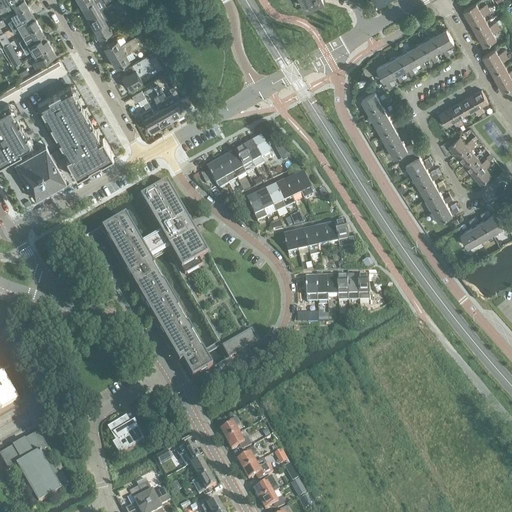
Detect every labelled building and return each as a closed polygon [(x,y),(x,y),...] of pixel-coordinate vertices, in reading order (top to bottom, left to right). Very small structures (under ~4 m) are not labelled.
[(6,11),(9,16),(27,5),(24,0),(12,0),(0,7),(0,9),(2,13),(4,12),(6,11)] [(94,0),(81,8),(87,18),(106,7),(103,2),(106,0),(94,0)] [(127,0),(123,0),(121,1),(126,9),(131,6),(127,0)] [(465,17),(467,20),(489,7),(487,4),(480,8),(477,2),(464,10),(468,16),(465,17)] [(9,16),(11,20),(9,22),(8,24),(10,28),(11,27),(25,20),(32,15),(30,12),(31,12),(27,5),(9,16)] [(87,18),(93,28),(116,15),(114,10),(109,12),(106,7),(87,18)] [(468,23),(471,21),(474,27),(487,20),(484,15),(491,11),(489,7),(467,20),(468,23)] [(28,31),(39,25),(35,18),(34,18),(32,15),(25,20),(11,27),(14,32),(19,29),(22,34),(28,31)] [(116,15),(93,28),(99,38),(112,31),(108,25),(119,19),(116,15)] [(474,27),(478,33),(475,35),(477,38),(499,25),(497,22),(490,25),(487,20),(474,27)] [(19,43),(22,48),(44,36),(42,32),(43,32),(39,25),(28,31),(30,36),(25,39),(19,43)] [(478,40),(481,39),(485,45),(497,38),(494,33),(501,29),(500,27),(499,25),(477,38),(478,40)] [(443,49),(446,55),(450,53),(446,47),(454,42),(447,28),(441,31),(441,30),(436,33),(436,34),(435,35),(443,49)] [(123,36),(117,39),(103,47),(109,58),(123,49),(149,34),(147,29),(135,36),(126,41),(123,36)] [(123,49),(109,58),(115,68),(135,57),(131,51),(152,39),(149,34),(123,49)] [(431,55),(435,62),(438,60),(434,53),(443,49),(435,35),(430,38),(429,37),(424,40),(425,41),(423,41),(431,55)] [(44,36),(22,48),(25,53),(30,50),(31,50),(34,55),(51,45),(46,38),(46,39),(44,36)] [(412,48),(420,62),(423,68),(427,66),(423,60),(431,55),(423,41),(418,44),(418,43),(412,46),(413,47),(412,48)] [(10,42),(2,46),(8,56),(16,52),(10,42)] [(35,68),(55,56),(54,53),(54,52),(51,45),(34,55),(37,59),(32,62),(35,68)] [(413,68),(412,66),(420,62),(412,48),(407,51),(406,50),(401,53),(401,54),(400,54),(408,68),(412,75),(419,71),(416,67),(413,68)] [(484,63),(486,66),(508,53),(506,49),(499,53),(496,48),(483,55),(487,62),(484,63)] [(158,49),(146,56),(148,59),(151,57),(156,65),(161,62),(166,71),(170,69),(158,49)] [(16,52),(8,56),(14,66),(21,62),(16,52)] [(490,67),(493,73),(506,66),(503,61),(510,57),(508,53),(486,66),(488,68),(490,67)] [(402,77),(400,73),(408,68),(400,54),(395,57),(395,56),(389,59),(390,60),(389,61),(397,75),(400,81),(407,77),(406,75),(402,77)] [(148,59),(146,56),(132,65),(135,69),(121,77),(128,89),(148,78),(145,72),(153,68),(148,59)] [(385,82),(385,81),(388,87),(392,86),(389,79),(397,75),(389,61),(377,68),(377,69),(379,74),(380,74),(385,82)] [(494,81),(496,83),(511,74),(511,69),(509,71),(506,66),(493,73),(497,79),(494,81)] [(25,67),(18,71),(21,77),(29,73),(25,67)] [(500,85),(504,91),(511,86),(511,74),(496,83),(498,86),(500,85)] [(158,83),(153,86),(158,95),(161,101),(167,98),(163,92),(158,83)] [(70,85),(38,104),(38,105),(44,115),(44,116),(47,120),(47,121),(52,130),(53,131),(58,140),(59,141),(62,148),(51,155),(53,159),(65,153),(68,157),(66,158),(76,177),(78,176),(77,175),(87,170),(89,170),(88,169),(100,162),(100,163),(102,162),(101,161),(111,156),(111,157),(113,156),(102,137),(100,139),(71,87),(70,86),(70,85)] [(178,92),(174,85),(169,88),(173,95),(178,92)] [(158,95),(153,86),(148,88),(157,103),(161,101),(158,95)] [(471,95),(478,108),(482,114),(484,112),(481,107),(489,102),(482,89),(471,95)] [(151,107),(145,96),(141,90),(132,96),(135,102),(138,101),(140,105),(143,104),(146,110),(151,107)] [(186,94),(180,97),(178,92),(173,95),(175,100),(183,113),(194,107),(186,94)] [(368,110),(369,111),(388,100),(385,93),(381,95),(383,99),(380,100),(375,92),(362,99),(365,105),(364,105),(367,111),(368,110)] [(460,101),(468,114),(475,110),(479,116),(482,114),(478,108),(471,95),(460,101)] [(183,113),(175,100),(170,103),(167,98),(161,101),(164,106),(172,119),(183,113)] [(172,119),(164,106),(161,101),(157,103),(160,109),(154,112),(161,125),(172,119)] [(450,107),(461,126),(463,124),(460,119),(468,114),(460,101),(450,107)] [(374,122),(375,123),(389,115),(395,112),(393,108),(387,112),(382,103),(369,111),(372,116),(371,117),(374,122)] [(9,104),(0,108),(0,163),(13,156),(15,154),(19,161),(23,158),(19,152),(32,145),(31,144),(25,133),(24,132),(19,122),(18,121),(16,117),(15,116),(9,105),(9,104)] [(154,112),(151,107),(146,110),(149,115),(143,119),(150,132),(161,125),(154,112)] [(450,107),(439,114),(446,127),(454,122),(458,128),(461,126),(450,107)] [(380,134),(381,133),(382,134),(395,127),(395,126),(401,123),(399,120),(393,123),(389,115),(375,123),(378,128),(377,129),(380,134)] [(387,145),(388,145),(388,146),(402,138),(401,138),(408,134),(404,127),(399,130),(401,134),(400,135),(395,127),(382,134),(385,140),(384,140),(387,145)] [(449,145),(457,155),(468,146),(474,142),(471,139),(466,143),(460,136),(449,145)] [(253,143),(262,159),(271,154),(262,138),(253,143)] [(393,157),(394,156),(395,158),(403,153),(414,147),(410,139),(406,141),(408,145),(406,146),(402,138),(388,146),(391,151),(390,152),(393,157)] [(262,159),(253,143),(248,146),(245,142),(242,144),(244,149),(255,169),(264,164),(262,159)] [(457,155),(465,165),(476,156),(470,149),(476,144),(474,142),(468,146),(457,155)] [(16,165),(13,166),(16,172),(19,170),(25,181),(22,182),(25,188),(28,186),(35,199),(66,182),(65,181),(50,154),(45,146),(44,146),(15,163),(16,165)] [(255,169),(244,149),(238,152),(236,147),(233,149),(235,154),(246,174),(255,169)] [(403,153),(408,162),(419,156),(414,147),(403,153)] [(285,151),(279,155),(283,163),(289,159),(285,151)] [(246,174),(235,154),(230,157),(227,152),(223,154),(226,159),(238,179),(246,174)] [(412,174),(413,174),(414,175),(426,167),(433,164),(429,157),(425,160),(427,163),(424,164),(420,156),(419,156),(408,162),(407,163),(410,168),(409,169),(412,174)] [(465,165),(473,174),(489,161),(487,158),(482,162),(476,156),(465,165)] [(238,179),(226,159),(221,162),(218,157),(214,160),(217,164),(229,184),(238,179)] [(489,161),(473,174),(481,184),(492,175),(486,168),(492,163),(489,161)] [(229,184),(217,164),(212,167),(209,163),(205,165),(208,169),(211,176),(212,178),(219,190),(229,184)] [(419,186),(419,185),(420,186),(433,179),(440,176),(436,168),(431,171),(433,174),(431,176),(426,167),(414,175),(416,180),(419,186)] [(295,178),(302,195),(304,200),(314,195),(312,191),(304,174),(295,178)] [(285,183),(293,199),(302,195),(295,178),(289,181),(287,176),(283,178),(285,183)] [(261,178),(254,182),(256,187),(263,183),(262,180),(261,178)] [(425,197),(426,197),(427,198),(439,191),(446,187),(442,180),(438,182),(440,186),(438,187),(433,179),(420,186),(423,191),(422,192),(425,197)] [(285,183),(280,185),(278,181),(274,183),(276,187),(286,208),(295,204),(293,199),(285,183)] [(159,232),(169,249),(181,269),(208,254),(190,224),(166,183),(140,198),(159,232)] [(286,208),(276,187),(267,192),(274,208),(276,213),(286,208)] [(217,188),(212,191),(216,198),(221,195),(217,188)] [(319,192),(322,197),(327,194),(324,189),(319,192)] [(261,194),(259,190),(255,192),(265,212),(274,208),(267,192),(261,194)] [(433,209),(446,202),(452,198),(448,191),(446,193),(448,196),(444,199),(439,191),(427,198),(430,203),(429,204),(432,209),(433,208),(433,209)] [(246,196),(251,208),(257,222),(267,217),(265,212),(257,196),(251,199),(249,194),(246,196)] [(438,220),(439,220),(440,221),(453,214),(452,214),(459,210),(455,203),(451,205),(453,209),(450,210),(446,202),(433,209),(436,215),(435,215),(438,220)] [(499,231),(498,230),(503,226),(496,214),(487,219),(486,217),(490,214),(487,210),(480,214),(484,221),(492,233),(493,233),(493,234),(499,231)] [(299,214),(291,218),(295,226),(304,224),(299,214)] [(487,237),(487,236),(492,233),(484,221),(476,225),(475,223),(479,221),(476,216),(469,220),(473,227),(480,240),(481,239),(482,240),(487,237)] [(192,381),(212,369),(149,260),(169,249),(159,232),(144,241),(139,244),(125,218),(101,232),(107,242),(106,242),(110,248),(126,275),(125,275),(129,281),(140,300),(143,306),(144,306),(145,309),(148,315),(149,314),(155,325),(154,326),(158,331),(160,333),(159,334),(162,340),(163,339),(179,366),(182,364),(192,381)] [(348,240),(345,223),(344,219),(339,220),(340,225),(334,226),(338,243),(339,248),(354,245),(352,239),(348,240)] [(280,220),(270,225),(273,231),(283,228),(280,220)] [(476,244),(475,243),(480,240),(473,227),(464,232),(463,230),(467,227),(464,223),(458,227),(468,247),(470,246),(470,247),(476,244)] [(338,243),(334,226),(324,228),(328,245),(338,243)] [(314,230),(318,247),(328,245),(324,228),(314,230)] [(304,233),(308,250),(318,247),(314,230),(304,233)] [(294,235),(298,252),(308,250),(304,233),(294,235)] [(294,235),(284,237),(288,254),(298,252),(294,235)] [(484,247),(477,251),(480,256),(487,253),(484,247)] [(370,258),(362,262),(366,269),(374,265),(370,258)] [(338,278),(338,296),(339,302),(349,301),(348,278),(342,278),(342,273),(337,273),(338,278)] [(348,273),(348,278),(349,301),(359,301),(358,278),(353,278),(353,273),(348,273)] [(317,279),(318,302),(328,302),(328,296),(328,279),(322,279),(322,274),(317,274),(317,279)] [(358,278),(359,301),(370,301),(369,277),(358,278)] [(338,278),(328,279),(328,296),(338,296),(338,278)] [(317,279),(307,279),(307,302),(318,302),(317,279)] [(381,282),(373,284),(375,289),(376,294),(381,293),(380,288),(382,287),(381,282)] [(319,313),(298,313),(298,322),(319,321),(319,313)] [(222,347),(228,359),(229,359),(258,342),(251,330),(222,347)] [(0,409),(2,409),(18,400),(2,372),(9,369),(0,353),(0,409)] [(133,428),(127,418),(126,418),(108,429),(114,439),(116,441),(113,443),(112,444),(116,450),(141,435),(135,426),(133,428)] [(221,432),(227,441),(240,434),(236,428),(240,425),(236,418),(229,422),(231,427),(221,432)] [(244,449),(251,445),(248,439),(244,440),(240,434),(227,441),(232,451),(242,445),(244,449)] [(16,467),(38,504),(61,491),(68,487),(62,476),(55,480),(52,475),(49,471),(53,469),(43,452),(46,449),(38,435),(25,443),(24,441),(13,448),(0,455),(9,471),(16,467)] [(191,448),(189,445),(176,452),(179,458),(184,455),(190,466),(201,460),(193,447),(191,448)] [(238,462),(244,471),(257,464),(253,458),(257,455),(253,448),(246,452),(248,456),(238,462)] [(166,452),(156,458),(160,465),(171,459),(166,452)] [(281,452),(276,455),(279,461),(285,458),(281,452)] [(197,479),(208,473),(201,460),(190,466),(197,479)] [(260,469),(257,464),(244,471),(249,481),(257,476),(259,481),(273,473),(269,464),(260,469)] [(215,486),(208,473),(197,479),(205,492),(202,493),(204,498),(212,494),(209,490),(215,486)] [(255,492),(260,501),(274,494),(270,487),(274,485),(270,478),(262,482),(265,486),(255,492)] [(167,483),(173,493),(180,490),(176,482),(172,484),(171,481),(167,483)] [(147,506),(167,496),(163,489),(153,495),(147,483),(138,488),(147,506)] [(135,511),(147,506),(138,488),(129,493),(135,504),(125,510),(125,511),(135,511)] [(305,495),(301,488),(297,491),(301,497),(305,495)] [(278,509),(285,505),(281,498),(277,500),(274,494),(260,501),(266,511),(275,505),(278,509)] [(162,511),(160,507),(170,502),(167,496),(147,506),(150,511),(162,511)] [(299,500),(304,511),(312,507),(307,496),(299,500)] [(209,511),(222,511),(216,500),(210,503),(208,499),(201,503),(203,508),(206,506),(209,511)] [(188,501),(180,506),(182,510),(190,505),(188,501)]
